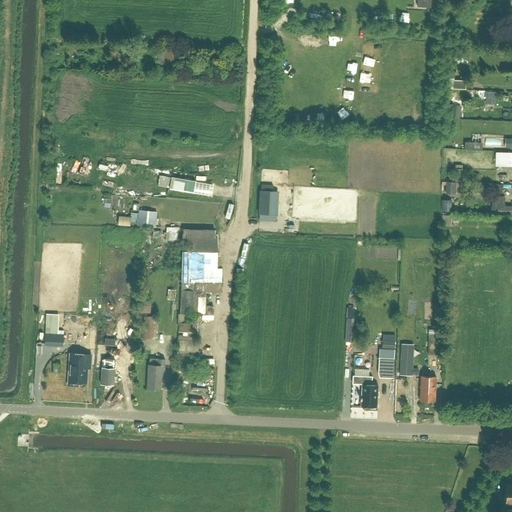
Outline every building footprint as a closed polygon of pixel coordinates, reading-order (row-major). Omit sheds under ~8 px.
[(158,64),(178,60),(175,49),(156,53),(158,64)] [(452,53),(451,63),(467,64),(468,54),(452,53)] [(453,81),(453,89),(465,89),(465,81),(453,81)] [(496,93),(486,92),(485,105),(495,105),(496,93)] [(461,106),(452,105),(450,117),(459,118),(461,106)] [(482,143),(465,142),(465,150),(482,151),(482,143)] [(511,167),(511,153),(494,152),(494,166),(511,167)] [(463,170),(455,169),(454,181),(463,181),(463,170)] [(165,188),(167,177),(159,175),(157,187),(165,188)] [(170,189),(194,193),(196,182),(171,178),(170,189)] [(456,182),(446,182),(446,193),(456,194),(456,182)] [(502,185),(492,184),(492,193),(502,194),(502,185)] [(511,215),(511,206),(496,206),(496,214),(511,215)] [(138,210),(136,226),(154,228),(156,212),(138,210)] [(451,215),(441,215),(441,226),(451,226),(451,215)] [(114,216),(114,225),(127,225),(127,216),(114,216)] [(494,217),(493,227),(506,228),(506,218),(494,217)] [(175,240),(175,227),(163,227),(163,239),(175,240)] [(181,251),(180,314),(197,314),(204,315),(213,315),(213,306),(205,306),(205,294),(205,291),(220,292),(221,268),(216,268),(217,234),(186,233),(185,251),(181,251)] [(155,339),(156,316),(142,316),(141,338),(155,339)] [(352,342),(354,318),(347,318),(345,342),(352,342)] [(175,322),(175,351),(194,351),(194,322),(175,322)] [(52,334),(51,344),(63,345),(63,335),(52,334)] [(395,335),(383,334),(382,348),(395,348),(395,335)] [(437,342),(437,338),(430,337),(430,342),(428,342),(427,355),(437,355),(437,342)] [(102,350),(113,350),(113,339),(102,339),(102,350)] [(402,348),(400,371),(412,372),(412,375),(417,375),(417,369),(412,369),(413,348),(402,348)] [(90,367),(91,355),(70,353),(68,385),(78,386),(78,383),(86,384),(87,367),(90,367)] [(392,378),(393,358),(378,358),(377,374),(379,378),(392,378)] [(113,386),(114,361),(101,360),(100,385),(113,386)] [(148,366),(147,390),(160,390),(160,381),(164,381),(164,360),(157,360),(148,360),(148,366)] [(360,400),(361,400),(361,407),(376,407),(377,397),(378,396),(378,393),(377,391),(377,385),(372,385),(372,377),(353,376),(352,384),(362,384),(361,397),(360,397),(360,400)] [(435,402),(436,378),(420,377),(419,401),(435,402)]
